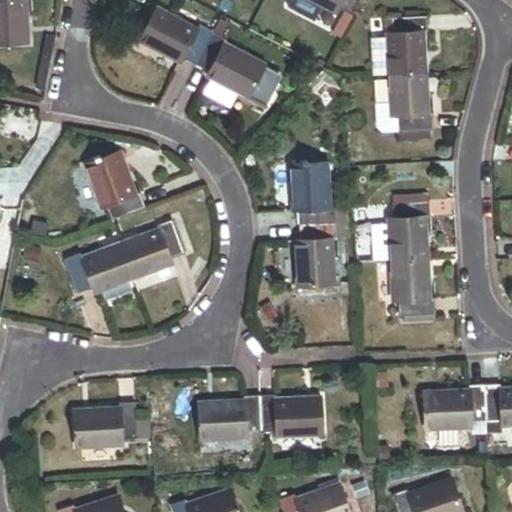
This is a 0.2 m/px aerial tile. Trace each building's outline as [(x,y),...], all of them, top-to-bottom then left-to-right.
[(0,0),(0,44),(29,43),(26,0),(0,0)] [(353,16),(361,0),(311,0),(338,15),(341,10),(353,16)] [(184,59),(197,66),(214,34),(200,26),(198,32),(159,11),(143,41),(182,62),(184,59)] [(391,76),(427,73),(425,33),(430,33),(429,17),(392,19),(393,35),(389,35),(389,40),(391,76)] [(393,35),(392,19),(385,20),(386,40),(389,40),(389,35),(393,35)] [(214,34),(197,66),(212,74),(210,76),(249,96),(265,66),(227,47),(229,41),(214,34)] [(386,40),(375,41),(377,76),(391,76),(389,40),(386,40)] [(429,115),(427,73),(391,76),(393,105),(394,116),(398,116),(399,132),(435,130),(434,115),(429,115)] [(393,105),(377,106),(379,128),(384,133),(399,132),(398,116),(394,116),(393,105)] [(113,221),(146,208),(141,195),(136,197),(121,154),(87,166),(103,209),(108,208),(113,221)] [(299,212),(300,228),(337,225),(336,210),(332,210),(329,164),(292,166),(295,212),(299,212)] [(395,197),(395,205),(429,203),(429,196),(395,197)] [(393,262),(428,259),(425,218),(431,217),(429,203),(395,205),(393,205),(393,221),(391,221),(393,262)] [(336,210),(337,225),(349,225),(348,209),(336,210)] [(122,245),(135,280),(173,265),(171,261),(185,255),(173,222),(158,227),(159,231),(122,245)] [(337,225),(300,228),(301,242),(297,242),(299,287),(336,285),(334,240),(338,240),(337,225)] [(349,225),(337,225),(338,240),(353,239),(352,225),(349,225)] [(97,294),(135,280),(122,245),(83,260),(81,255),(67,261),(80,295),(95,289),(97,294)] [(430,300),(428,259),(393,262),(395,301),(399,301),(399,317),(404,317),(435,316),(436,316),(436,299),(430,300)] [(501,385),(487,386),(489,423),(503,422),(504,425),(511,424),(511,389),(502,391),(501,385)] [(489,423),(487,386),(470,386),(470,392),(425,394),(427,429),(472,428),(472,424),(489,423)] [(262,432),(260,396),(245,397),(246,401),(202,404),(203,439),(247,437),(247,433),(262,432)] [(277,396),(260,396),(262,432),(278,431),(279,435),(323,433),(321,398),(277,400),(277,396)] [(120,409),(77,413),(79,448),(123,446),(123,441),(138,440),(149,440),(148,421),(137,422),(136,403),(120,404),(120,409)] [(173,501),(172,476),(156,477),(157,502),(173,501)] [(463,511),(452,481),(411,495),(410,491),(393,497),(397,511),(463,511)] [(350,511),(341,487),(298,501),(296,496),(280,502),(283,511),(350,511)] [(237,511),(231,493),(189,507),(187,502),(172,507),(173,511),(237,511)] [(123,511),(118,498),(78,511),(75,507),(60,511),(123,511)]
